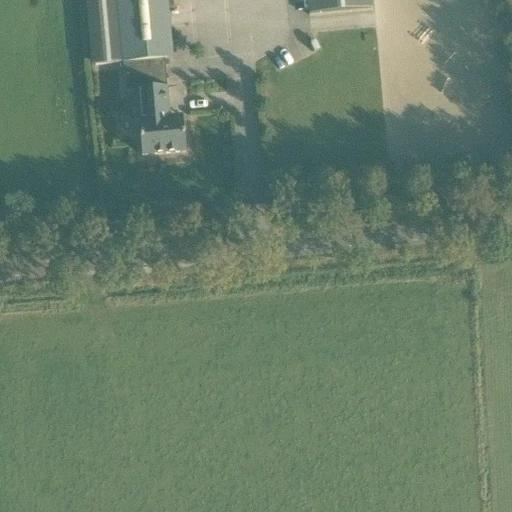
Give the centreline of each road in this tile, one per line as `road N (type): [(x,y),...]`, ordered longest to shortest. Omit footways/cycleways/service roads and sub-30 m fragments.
road 1 (unclassified): [(511,227),(0,273)]
road 2 (unknown): [(267,249),(243,42),(294,0)]
